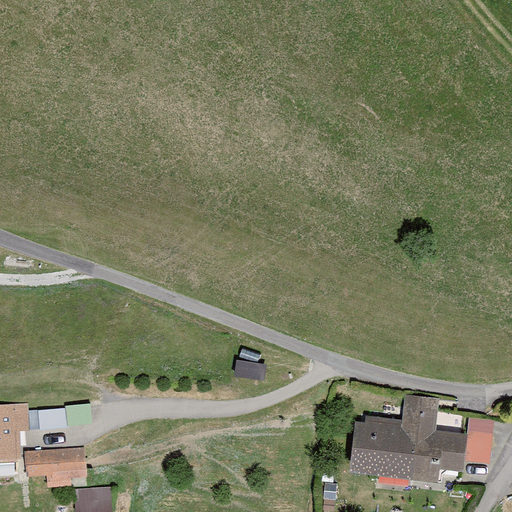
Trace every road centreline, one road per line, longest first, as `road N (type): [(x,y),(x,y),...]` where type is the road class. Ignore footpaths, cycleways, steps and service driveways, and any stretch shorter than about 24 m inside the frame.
road 1 (unclassified): [(0,243),(330,364)]
road 2 (residential): [(511,388),(457,388),(330,364)]
